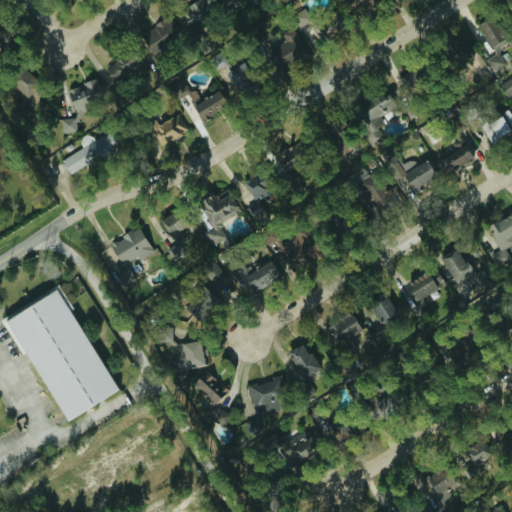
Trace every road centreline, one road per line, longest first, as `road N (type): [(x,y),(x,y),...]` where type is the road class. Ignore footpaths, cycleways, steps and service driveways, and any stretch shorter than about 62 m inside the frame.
road 1 (residential): [(44,232),(98,201),(188,171),(456,0)]
road 2 (residential): [(236,511),(81,261),(44,232)]
road 3 (residential): [(249,339),(511,175)]
road 4 (residential): [(339,487),(511,377)]
